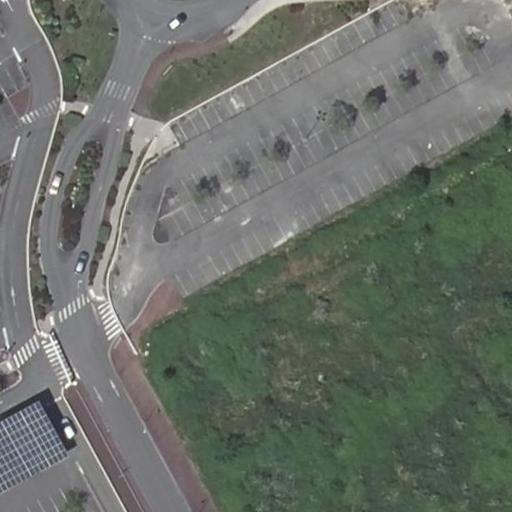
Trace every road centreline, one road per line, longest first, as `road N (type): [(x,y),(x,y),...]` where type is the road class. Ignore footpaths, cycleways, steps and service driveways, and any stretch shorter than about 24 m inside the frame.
road 1 (unclassified): [(67,279),(84,339),(174,511)]
road 2 (unclassified): [(108,115),(75,142),(56,187),(49,234),(67,279)]
road 3 (unclassified): [(67,279),(89,246),(113,155),(108,115)]
